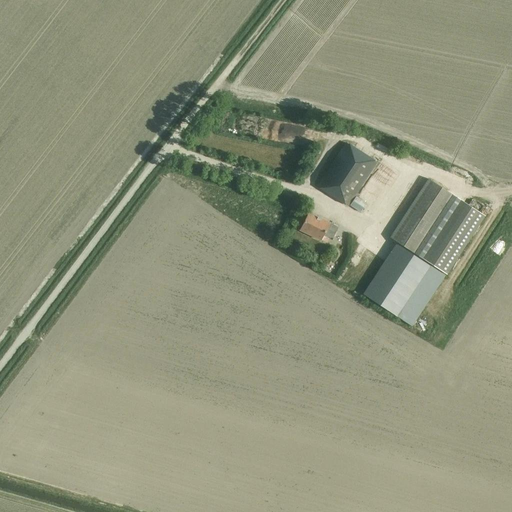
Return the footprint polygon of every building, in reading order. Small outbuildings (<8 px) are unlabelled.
[(346,206),(352,198),(375,162),(346,143),(317,187),(346,206)] [(390,238),(447,275),(485,216),(428,179),(390,238)] [(379,186),(374,194),(379,197),(384,189),(379,186)] [(364,195),(361,200),(372,206),(375,201),(364,195)] [(361,213),(367,204),(356,197),(350,206),(361,213)] [(480,211),(484,206),(473,199),(469,204),(480,211)] [(300,231),(310,235),(326,243),(328,238),(332,240),(333,240),(334,239),(333,238),(339,227),(309,212),(300,231)] [(363,295),(397,317),(430,267),(396,244),(363,295)]
